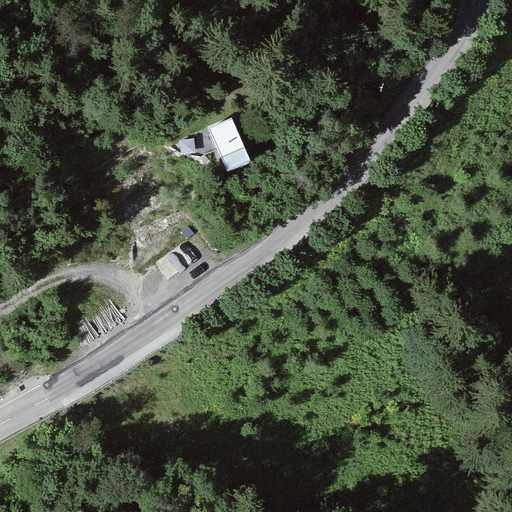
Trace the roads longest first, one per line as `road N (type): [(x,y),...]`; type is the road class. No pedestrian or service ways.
road 1 (tertiary): [(473,0),(456,46),(332,195),(287,236),(145,339),(0,425)]
road 2 (track): [(145,339),(106,277),(76,277),(0,313)]
